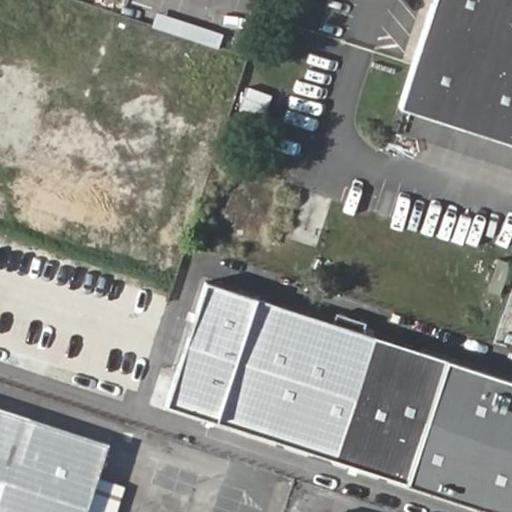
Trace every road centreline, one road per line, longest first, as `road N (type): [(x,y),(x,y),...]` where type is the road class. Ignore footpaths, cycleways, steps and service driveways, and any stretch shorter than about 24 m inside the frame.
road 1 (unknown): [(125,411),(196,264),(215,262),(511,369)]
road 2 (unknown): [(449,511),(125,411)]
road 3 (unknown): [(376,0),(341,99),(340,137),(364,156),(511,202)]
road 4 (unknown): [(0,368),(125,411)]
